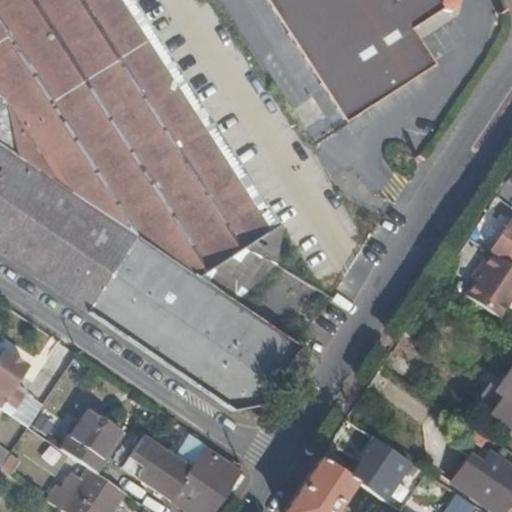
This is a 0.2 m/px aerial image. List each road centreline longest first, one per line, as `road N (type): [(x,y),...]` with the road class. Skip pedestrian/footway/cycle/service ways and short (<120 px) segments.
road 1 (residential): [(271,465),(0,282)]
road 2 (residential): [(271,465),(420,231)]
road 3 (residential): [(511,68),(423,203),(420,231)]
road 4 (residential): [(420,231),(453,217),(511,132)]
